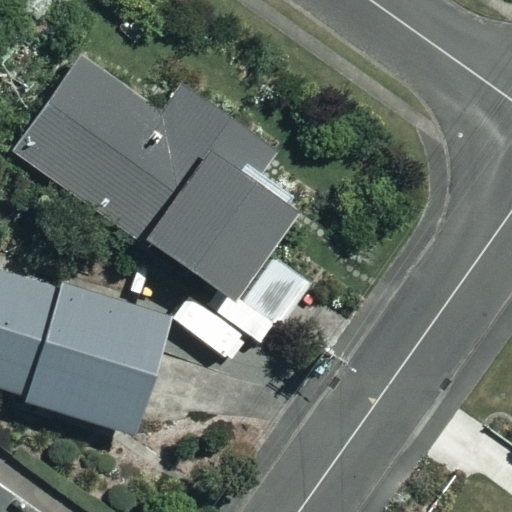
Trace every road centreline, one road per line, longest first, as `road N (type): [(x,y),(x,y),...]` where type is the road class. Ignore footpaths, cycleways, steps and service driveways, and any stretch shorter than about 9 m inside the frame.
road 1 (residential): [(511,211),(299,511)]
road 2 (residential): [(511,100),(369,0)]
